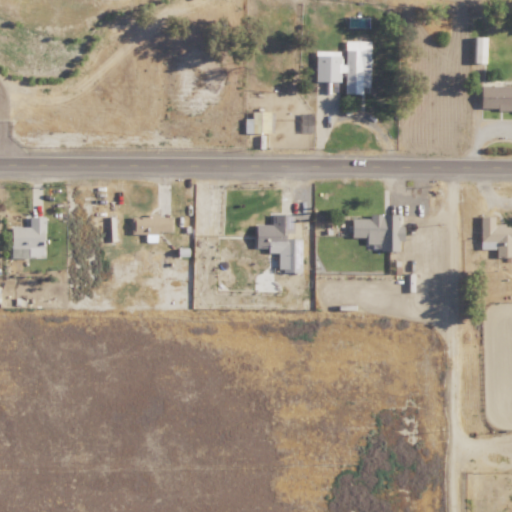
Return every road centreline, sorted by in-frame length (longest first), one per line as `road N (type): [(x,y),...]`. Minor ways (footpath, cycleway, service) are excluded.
road 1 (tertiary): [(511,166),(0,163)]
road 2 (track): [(448,166),(448,443)]
